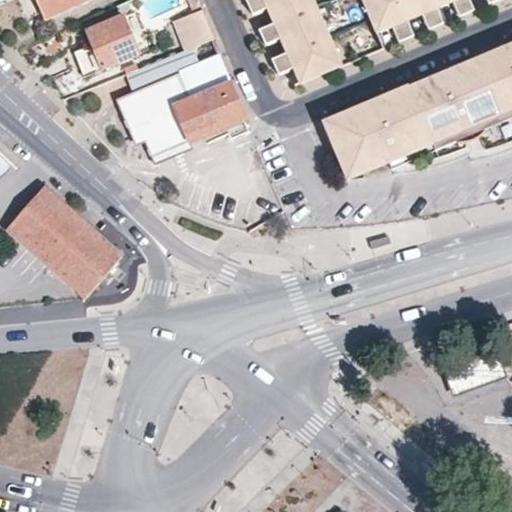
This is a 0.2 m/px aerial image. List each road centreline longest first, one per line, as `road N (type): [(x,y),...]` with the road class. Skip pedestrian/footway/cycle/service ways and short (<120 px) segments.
road 1 (residential): [(222,0),(261,92),(290,113),(511,24)]
road 2 (primary): [(285,389),(326,348),(511,295)]
road 3 (primary): [(511,240),(285,301)]
road 4 (tertiary): [(285,301),(113,203)]
road 5 (primary): [(156,322),(124,483),(135,511)]
road 6 (primary): [(423,511),(285,389)]
road 7 (primary): [(162,511),(285,389)]
road 8 (primary): [(156,322),(0,339)]
road 9 (tertiary): [(0,96),(113,203)]
road 10 (primary): [(285,389),(156,322)]
road 11 (tertiary): [(113,203),(160,267),(156,322)]
road 12 (primary): [(285,301),(156,322)]
